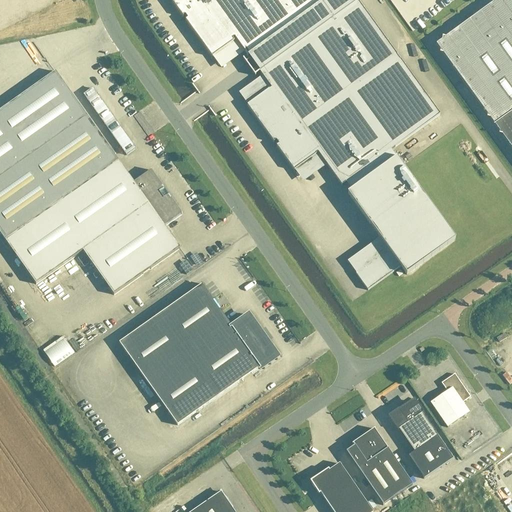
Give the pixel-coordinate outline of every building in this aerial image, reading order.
[(66,0),(0,0),(0,29),(69,15),(66,0)] [(172,0),(170,1),(183,18),(185,16),(187,20),(185,21),(212,58),(234,42),(232,40),(234,39),(248,58),(257,69),(252,73),(251,73),(254,77),(255,77),(255,76),(259,73),(271,89),(247,107),(273,144),(274,144),(276,142),(278,146),(276,147),(294,172),(318,155),(341,187),(345,184),(351,192),(347,194),(388,251),(355,275),(367,292),(400,268),(406,276),(455,241),(391,151),(394,148),(395,149),(439,116),(355,0),(172,0)] [(436,46),(494,126),(511,150),(511,0),(498,0),(445,39),(436,46)] [(182,215),(151,172),(150,172),(134,184),(133,184),(55,73),(0,111),(0,235),(35,286),(82,253),(113,296),(180,250),(164,227),(181,216),(182,215)] [(136,150),(93,89),(83,96),(126,157),(136,150)] [(84,285),(89,282),(85,276),(80,279),(84,285)] [(260,371),(278,358),(248,316),(231,328),(201,286),(119,344),(177,427),(259,369),(260,371)] [(36,335),(46,329),(40,320),(31,326),(36,335)] [(47,343),(50,349),(60,345),(57,339),(47,343)] [(70,347),(50,356),(54,364),(74,354),(70,347)] [(447,393),(430,404),(447,429),(469,414),(462,404),(470,399),(454,375),(441,384),(447,393)] [(452,460),(414,404),(416,402),(400,413),(398,410),(388,417),(397,431),(398,431),(414,453),(408,457),(423,480),(452,460)] [(383,507),(412,487),(374,431),(375,431),(374,430),(352,446),(353,446),(354,448),(346,453),(383,507)] [(371,511),(339,465),(329,472),(328,470),(310,483),(318,496),(320,495),(331,511),(371,511)] [(233,511),(220,493),(193,511),(233,511)]
